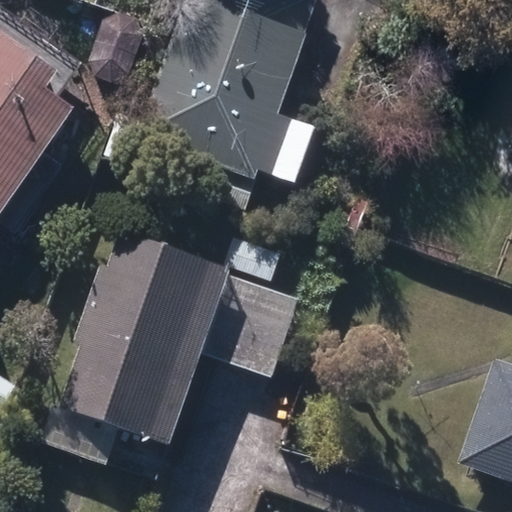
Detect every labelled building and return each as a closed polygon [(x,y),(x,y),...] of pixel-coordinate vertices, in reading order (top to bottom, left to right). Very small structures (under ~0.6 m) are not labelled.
[(208,205),(247,219),(260,183),(296,197),(317,139),(280,125),(308,47),(303,46),(320,0),(319,0),(190,0),(138,150),(218,178),(208,205)] [(0,234),(17,247),(66,176),(48,164),(76,125),(60,113),(84,76),(0,18),(0,234)] [(98,88),(114,93),(129,86),(144,46),(136,30),(122,25),(105,32),(91,72),(98,88)] [(364,167),(329,157),(320,194),(356,204),(364,167)] [(61,419),(172,458),(204,365),(273,389),(301,309),(122,245),(61,419)] [(459,475),(511,493),(511,377),(495,372),(459,475)] [(0,423),(19,395),(0,383),(0,423)]
